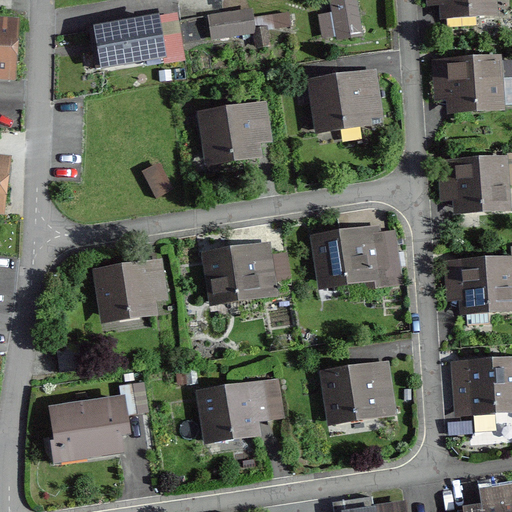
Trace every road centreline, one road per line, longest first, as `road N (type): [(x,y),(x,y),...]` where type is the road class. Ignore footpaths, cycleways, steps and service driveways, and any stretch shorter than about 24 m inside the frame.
road 1 (residential): [(165,511),(436,471),(419,184)]
road 2 (residential): [(419,184),(35,240)]
road 3 (residential): [(35,240),(8,511)]
road 4 (residential): [(41,0),(35,240)]
road 5 (residential): [(419,184),(407,0)]
